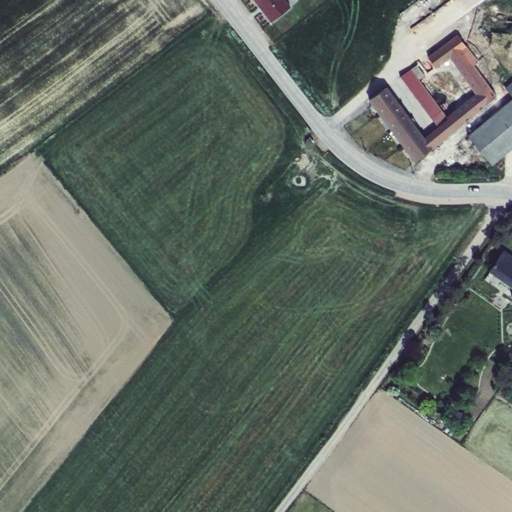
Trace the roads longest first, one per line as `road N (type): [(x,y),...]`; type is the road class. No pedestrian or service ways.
road 1 (unclassified): [(511,193),(279,511)]
road 2 (tertiary): [(511,193),(413,192),(357,166),(314,125),(219,0)]
